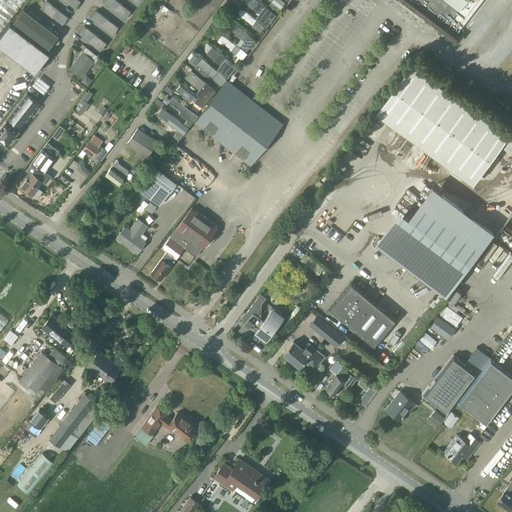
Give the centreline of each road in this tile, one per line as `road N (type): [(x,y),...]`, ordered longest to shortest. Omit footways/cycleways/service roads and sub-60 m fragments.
road 1 (tertiary): [(450,511),(0,206)]
road 2 (unknown): [(188,333),(156,394),(109,456)]
road 3 (unknown): [(78,259),(30,327),(14,372)]
